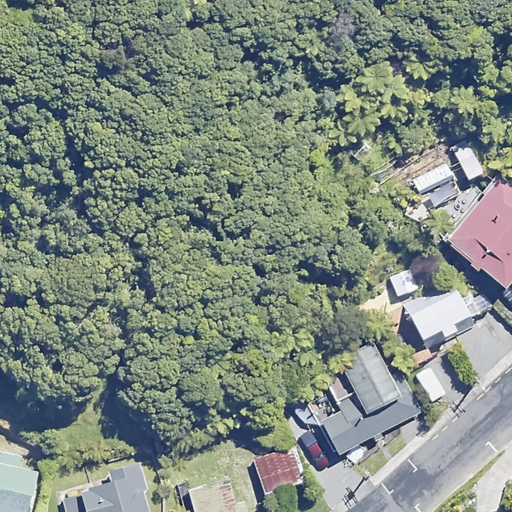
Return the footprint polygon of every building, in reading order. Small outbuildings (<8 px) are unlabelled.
[(467,136),(400,164),(416,203),(483,175),(467,136)] [(511,279),(511,184),(504,178),(449,242),(504,289),(511,279)] [(419,289),(411,269),(391,277),(399,296),(419,289)] [(454,326),(469,318),(454,288),(441,295),(435,283),(421,290),(424,296),(404,306),(421,340),(437,332),(441,341),(457,333),(454,326)] [(377,343),(321,369),(332,392),(306,404),(331,458),(426,414),(414,387),(400,393),(377,343)] [(0,511),(29,511),(38,470),(25,467),(27,455),(0,449),(0,511)] [(149,511),(145,490),(151,488),(144,455),(92,466),(96,488),(67,495),(70,511),(149,511)] [(247,511),(245,503),(236,505),(229,480),(190,491),(195,511),(247,511)]
